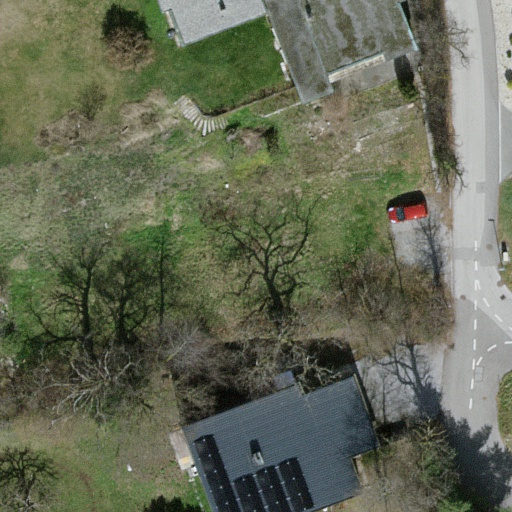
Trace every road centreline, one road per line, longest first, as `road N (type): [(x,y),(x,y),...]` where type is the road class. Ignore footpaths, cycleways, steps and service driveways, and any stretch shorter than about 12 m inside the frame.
road 1 (residential): [(466,0),(473,330)]
road 2 (residential): [(473,330),(478,442),(511,489)]
